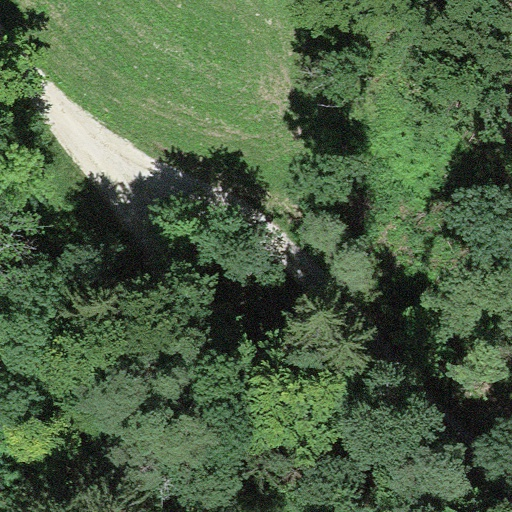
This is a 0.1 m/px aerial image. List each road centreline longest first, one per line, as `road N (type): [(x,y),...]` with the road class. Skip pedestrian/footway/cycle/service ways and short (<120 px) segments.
road 1 (track): [(0,29),(362,511)]
road 2 (track): [(511,483),(439,427),(355,319),(275,243),(194,197),(100,159)]
